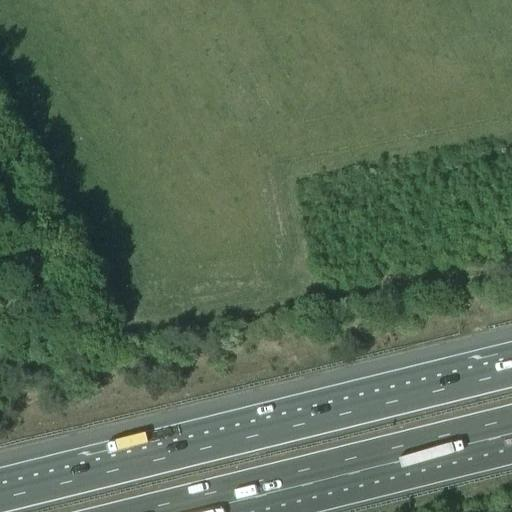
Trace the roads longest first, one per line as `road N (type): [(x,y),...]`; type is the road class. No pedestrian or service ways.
road 1 (motorway): [(511,366),(0,491)]
road 2 (motorway): [(168,511),(511,427)]
